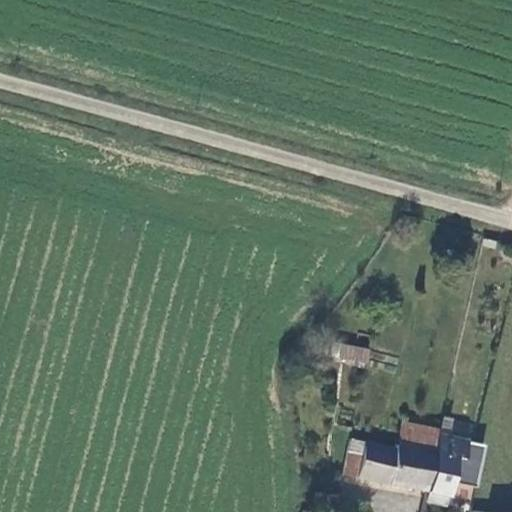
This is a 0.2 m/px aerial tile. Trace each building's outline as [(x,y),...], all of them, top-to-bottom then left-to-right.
[(509,251),(487,247),(483,278),(502,281),(509,251)] [(379,354),(340,346),(339,357),(376,365),(379,354)] [(419,418),(413,441),(454,449),(460,426),(419,418)] [(467,428),(460,426),(454,449),(445,487),(443,497),(463,500),(474,454),(482,455),(485,440),(466,435),(467,428)] [(366,432),(362,446),(382,449),(385,435),(366,432)] [(357,467),(445,487),(454,449),(413,441),(385,435),(382,449),(362,446),(357,467)] [(327,500),(337,502),(334,511),(348,511),(354,491),(330,485),(327,500)]
